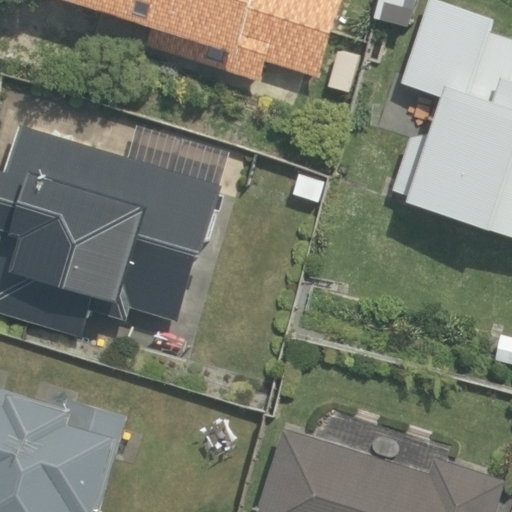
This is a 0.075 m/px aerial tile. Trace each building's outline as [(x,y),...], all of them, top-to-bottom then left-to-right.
[(86,0),(158,22),(152,41),(264,76),(268,64),(321,80),(345,0),(86,0)] [(503,17),(453,0),(431,0),(404,81),(448,96),(435,134),(418,128),(397,190),(414,195),(410,204),(511,239),(511,35),(498,31),(503,17)] [(351,93),(361,57),(339,51),(329,87),(351,93)] [(92,152),(26,134),(2,219),(20,225),(0,292),(0,300),(84,325),(92,297),(132,308),(135,297),(173,308),(189,253),(196,255),(202,236),(210,238),(217,212),(206,209),(211,190),(172,178),(175,169),(94,146),(92,152)] [(70,403),(0,382),(0,511),(99,511),(130,412),(73,395),(70,403)] [(498,511),(508,479),(436,457),(432,468),(285,423),(257,511),(498,511)]
